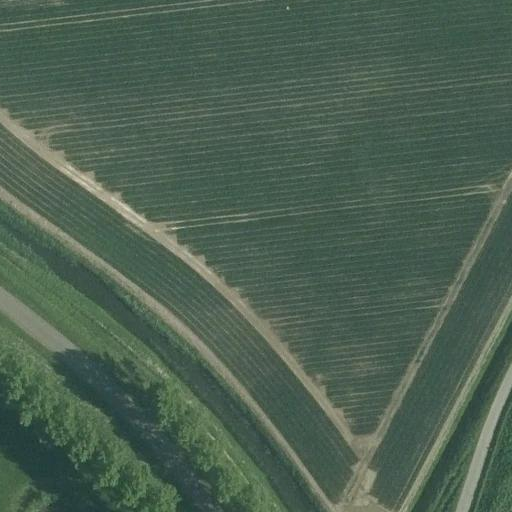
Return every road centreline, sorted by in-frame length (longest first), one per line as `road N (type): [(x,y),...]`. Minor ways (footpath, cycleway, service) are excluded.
road 1 (unclassified): [(211,511),(192,479),(86,370),(0,300)]
road 2 (unclassified): [(460,511),(511,377)]
